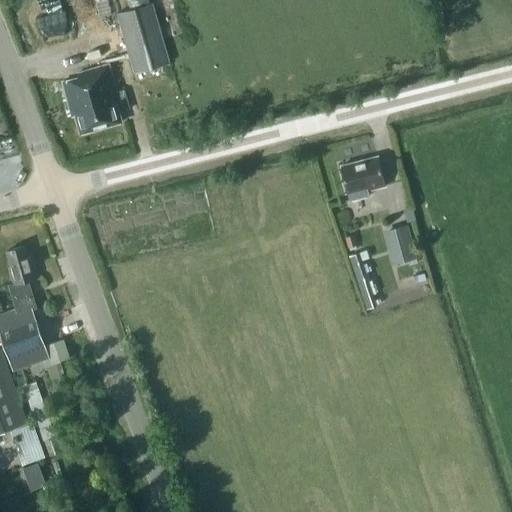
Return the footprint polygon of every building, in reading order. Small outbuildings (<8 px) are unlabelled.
[(107,0),(97,0),(101,14),(110,12),(107,0)] [(128,49),(135,76),(168,67),(164,49),(153,7),(150,8),(136,12),(130,13),(119,16),(128,49)] [(74,115),(80,134),(121,122),(118,112),(129,109),(123,89),(115,92),(106,63),(76,73),(77,77),(61,81),(71,116),(74,115)] [(340,166),(348,196),(349,200),(369,195),(367,190),(381,187),(385,186),(377,156),(340,166)] [(383,230),(392,264),(417,258),(407,224),(383,230)] [(353,235),(344,237),(348,248),(357,245),(353,235)] [(6,252),(11,266),(8,267),(14,284),(9,285),(16,308),(0,313),(0,338),(11,370),(48,357),(32,310),(37,308),(28,280),(38,277),(30,254),(26,255),(23,246),(6,252)] [(358,252),(349,256),(357,280),(366,277),(358,252)] [(422,265),(396,272),(399,281),(424,274),(422,265)] [(0,357),(0,432),(24,424),(0,357)]
